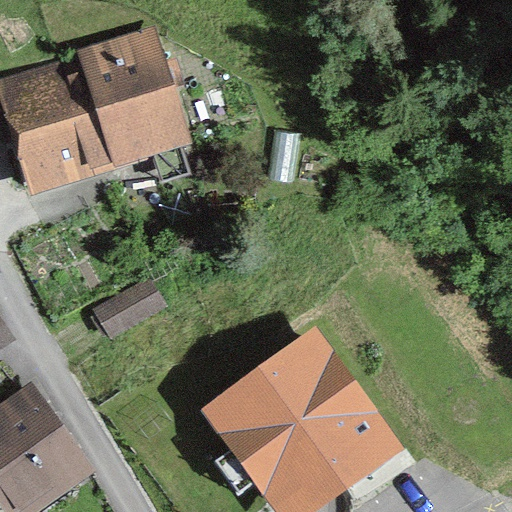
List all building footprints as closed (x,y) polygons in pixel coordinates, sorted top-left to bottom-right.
[(176,135),(145,35),(10,79),(43,181),(176,135)] [(164,306),(148,280),(96,311),(112,336),(164,306)] [(0,345),(12,337),(0,319),(0,345)] [(314,343),(215,414),(283,507),(381,436),(314,343)] [(29,403),(0,423),(0,486),(17,510),(75,468),(66,455),(75,449),(47,409),(38,416),(29,403)]
